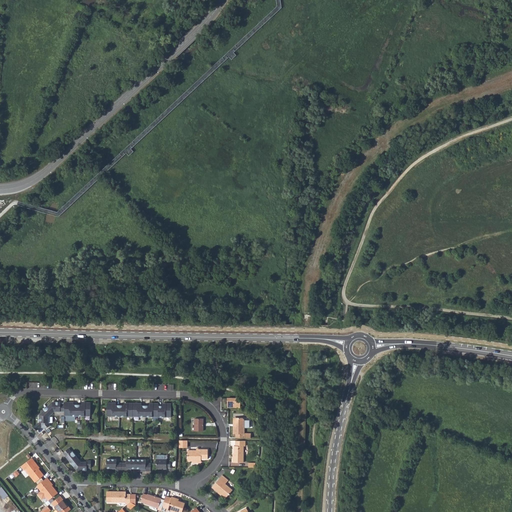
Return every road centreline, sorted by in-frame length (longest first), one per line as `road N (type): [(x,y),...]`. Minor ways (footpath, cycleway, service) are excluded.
road 1 (track): [(511,319),(358,305),(342,296),(374,208),(407,169),(460,137),(511,119)]
road 2 (secondary): [(0,332),(347,343)]
road 3 (tertiary): [(0,189),(47,170),(223,0)]
road 4 (residential): [(185,487),(216,463),(223,439),(210,409),(196,399),(17,393)]
road 5 (tertiary): [(356,360),(330,511)]
road 6 (secondary): [(372,346),(420,343),(511,355)]
